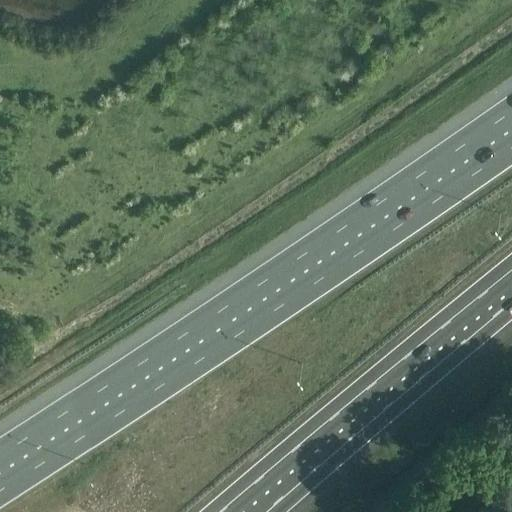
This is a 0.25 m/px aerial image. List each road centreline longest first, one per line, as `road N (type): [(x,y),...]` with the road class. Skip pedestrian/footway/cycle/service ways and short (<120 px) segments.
road 1 (motorway): [(511,148),(0,491)]
road 2 (motorway): [(220,511),(511,271)]
